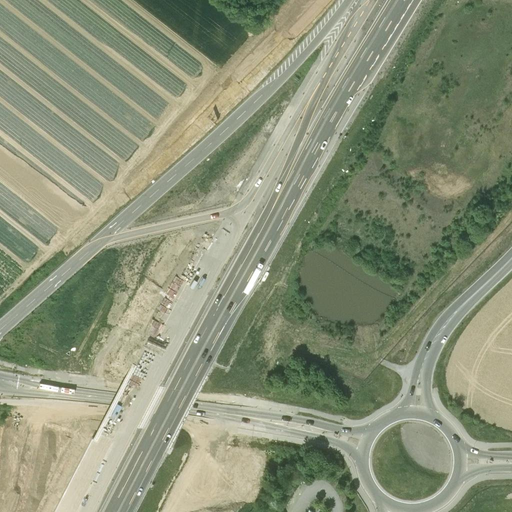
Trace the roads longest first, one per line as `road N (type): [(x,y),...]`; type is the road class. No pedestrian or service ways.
road 1 (motorway): [(112,511),(322,123),(400,0)]
road 2 (motorway): [(365,0),(221,247),(83,511)]
road 3 (motorway): [(348,0),(274,83),(0,330)]
road 4 (secondary): [(372,434),(0,376)]
road 5 (secondary): [(0,390),(364,450)]
road 6 (motorway): [(495,272),(434,329),(408,414)]
road 7 (motorway): [(427,417),(439,339),(495,272)]
